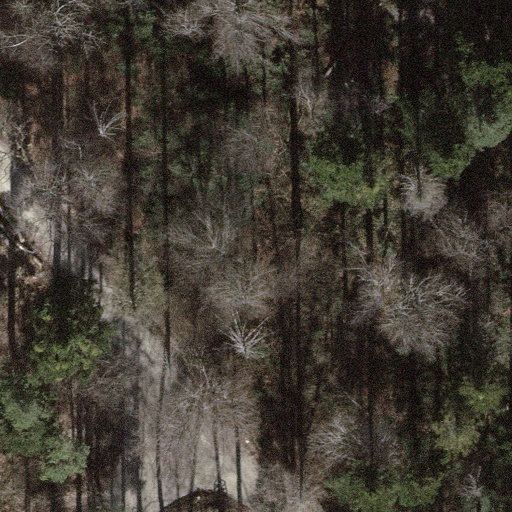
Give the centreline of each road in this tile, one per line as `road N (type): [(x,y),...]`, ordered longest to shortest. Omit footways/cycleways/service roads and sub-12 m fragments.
road 1 (track): [(0,150),(198,411)]
road 2 (track): [(198,411),(283,511)]
road 3 (track): [(198,411),(127,511)]
